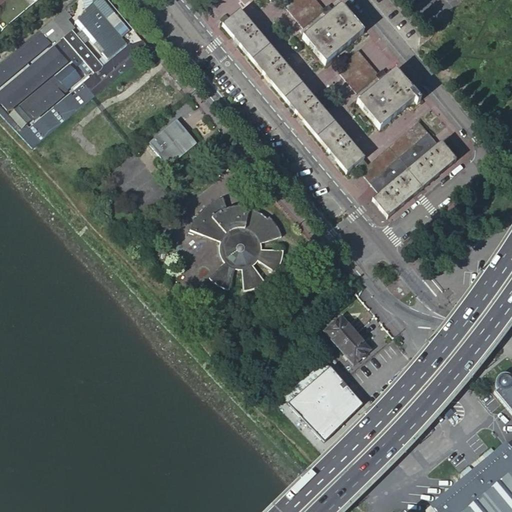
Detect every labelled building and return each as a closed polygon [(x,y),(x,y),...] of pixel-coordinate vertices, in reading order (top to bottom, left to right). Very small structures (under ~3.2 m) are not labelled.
[(0,0),(0,27),(2,30),(36,2),(34,0),(0,0)] [(96,42),(93,45),(101,55),(120,39),(111,28),(110,29),(96,13),(105,5),(101,0),(96,0),(91,4),(90,2),(83,8),(86,12),(77,20),(96,42)] [(302,30),(324,11),(315,0),(289,0),(282,6),(302,30)] [(325,67),(363,34),(340,7),(302,40),(325,67)] [(368,185),(428,134),(419,123),(367,166),(363,161),(364,160),(239,12),(222,27),(235,43),(265,80),(300,121),(329,155),(346,175),(354,168),(368,185)] [(74,22),(93,45),(96,42),(77,20),(74,22)] [(42,37),(48,44),(50,46),(57,41),(56,40),(66,32),(59,24),(54,28),(53,27),(42,37)] [(63,39),(87,67),(95,61),(71,32),(62,38),(63,39)] [(0,84),(48,44),(42,37),(0,72),(0,84)] [(83,72),(87,67),(63,39),(58,43),(83,72)] [(117,75),(118,77),(125,71),(124,71),(131,65),(129,64),(136,58),(127,46),(82,84),(83,85),(73,93),(78,100),(100,82),(104,86),(117,75)] [(49,51),(61,65),(65,62),(53,48),(49,51)] [(0,100),(8,109),(61,65),(49,51),(0,92),(0,100)] [(355,95),(378,76),(358,52),(335,71),(355,95)] [(33,119),(76,83),(65,70),(21,106),(33,119)] [(416,106),(420,102),(395,71),(356,104),(379,132),(413,102),(416,106)] [(32,140),(78,100),(73,93),(33,127),(26,133),(32,140)] [(26,133),(33,127),(17,109),(10,115),(26,133)] [(184,137),(187,134),(185,133),(177,122),(174,124),(184,137)] [(195,144),(187,134),(184,137),(174,124),(148,145),(166,167),(195,144)] [(438,146),(428,134),(368,185),(378,196),(371,202),(386,220),(400,209),(436,178),(455,162),(440,144),(438,146)] [(276,227),(268,218),(266,220),(263,217),(252,211),(248,210),(248,209),(235,208),(226,210),(222,199),(219,200),(205,207),(197,215),(189,231),(219,243),(218,245),(218,250),(219,255),(224,264),(208,279),(224,290),(228,291),(234,271),(236,272),(240,272),(243,293),(255,290),(264,285),(252,267),(253,267),(255,264),(256,262),(274,275),(279,266),(281,257),(281,252),(261,251),(260,245),(280,238),(279,235),(276,227)] [(332,268),(221,363),(238,382),(280,345),(348,287),(332,268)] [(338,350),(355,335),(341,319),(324,334),(338,350)] [(369,351),(355,335),(338,350),(352,366),(369,351)] [(258,391),(272,408),(307,377),(287,354),(280,345),(238,382),(251,397),(258,391)] [(319,347),(304,360),(314,372),(329,358),(319,347)] [(287,354),(307,377),(314,372),(304,360),(293,348),(287,354)] [(330,368),(287,405),(323,443),(360,407),(345,387),(341,383),(330,368)] [(502,398),(511,391),(511,377),(511,378),(511,377),(509,376),(507,375),(505,375),(503,375),(501,376),(498,379),(497,381),(497,383),(498,385),(499,387),(500,387),(496,391),(502,398)] [(511,511),(511,391),(502,398),(511,410),(511,478),(498,461),(438,511),(511,511)] [(498,461),(510,451),(505,446),(494,457),(498,461)] [(511,449),(510,451),(498,461),(511,478),(511,449)] [(438,511),(498,461),(494,457),(428,511),(438,511)]
